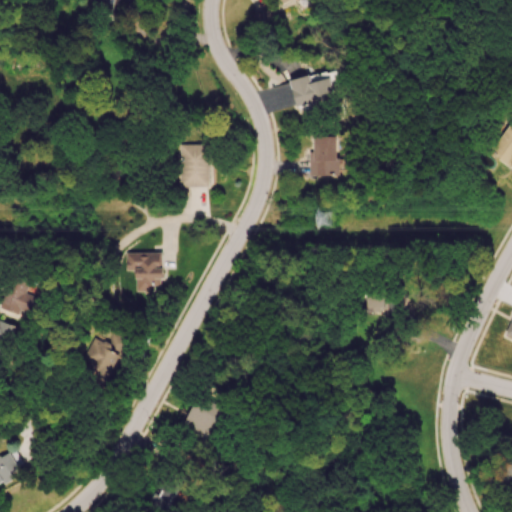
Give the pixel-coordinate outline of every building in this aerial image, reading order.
[(252,13),(253,28),(271,26),(270,11),(252,13)] [(295,107),(309,103),(310,108),(333,102),(327,78),(309,82),(308,75),(288,80),(295,107)] [(507,165),(511,157),(511,118),(511,119),(488,153),(507,165)] [(309,176),(337,175),(336,134),(313,135),(313,159),(308,159),(309,176)] [(209,187),(210,145),(180,144),(179,187),(209,187)] [(135,290),(162,290),(161,252),(125,253),(125,271),(135,271),(135,290)] [(7,276),(0,303),(0,309),(19,314),(23,300),(27,301),(32,282),(7,276)] [(366,309),(384,308),(383,295),(365,296),(366,309)] [(78,368),(106,382),(122,350),(94,336),(78,368)] [(203,442),(223,409),(199,394),(179,427),(203,442)] [(0,483),(24,472),(20,463),(32,458),(26,445),(30,442),(31,443),(39,439),(32,425),(18,432),(24,443),(0,454),(0,483)] [(159,511),(165,511),(176,493),(164,486),(158,495),(154,492),(147,505),(159,511)]
